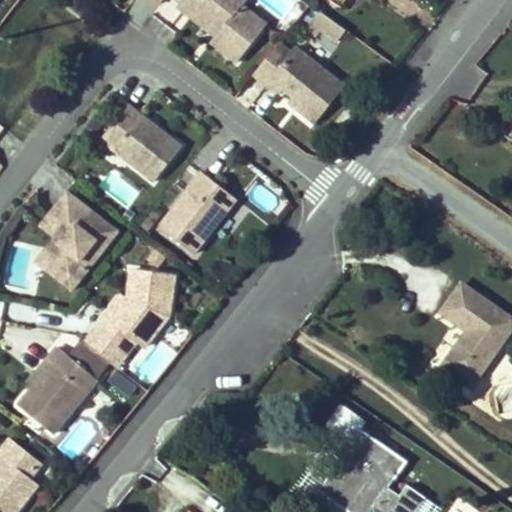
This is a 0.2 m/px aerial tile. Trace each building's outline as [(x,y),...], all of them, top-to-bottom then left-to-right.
[(184,0),(180,7),(191,17),(196,11),(222,30),(217,37),(213,42),(238,62),(265,27),(241,8),(246,0),(184,0)] [(196,11),(191,17),(217,37),(222,30),(196,11)] [(319,12),(303,37),(330,55),(346,30),(319,12)] [(280,63),(288,53),(277,43),(268,54),(280,63)] [(280,63),(268,54),(252,75),(277,95),(281,90),(290,97),(299,104),(295,110),(313,124),(343,86),(292,47),(288,53),(280,63)] [(290,97),(286,103),(295,110),(299,104),(290,97)] [(182,146),(128,104),(102,137),(156,180),(182,146)] [(128,207),(140,193),(110,170),(99,184),(128,207)] [(239,198),(226,188),(217,181),(203,170),(162,224),(196,252),(239,198)] [(217,181),(226,188),(229,183),(221,176),(217,181)] [(119,230),(69,191),(51,213),(70,228),(61,240),(66,244),(47,268),(73,288),(119,230)] [(61,240),(70,228),(51,213),(42,223),(57,235),(37,260),(47,268),(66,244),(61,240)] [(149,216),(139,227),(147,233),(156,221),(149,216)] [(173,275),(132,271),(129,299),(114,319),(108,315),(97,330),(127,355),(138,340),(146,347),(169,317),(173,275)] [(511,320),(461,284),(441,312),(468,332),(445,365),(472,385),(511,329),(511,320)] [(129,299),(123,296),(108,315),(114,319),(129,299)] [(127,355),(97,330),(87,342),(115,364),(117,366),(127,355)] [(99,384),(115,364),(87,342),(85,340),(70,360),(99,384)] [(99,384),(70,360),(59,352),(50,364),(59,371),(43,391),(39,388),(21,411),(55,439),(99,384)] [(380,511),(414,511),(424,499),(407,486),(400,496),(387,487),(405,463),(361,432),(319,490),(349,511),(369,511),(374,507),(380,511)] [(44,467),(13,443),(3,455),(9,461),(0,471),(0,511),(21,511),(42,486),(34,479),(44,467)] [(0,458),(0,471),(9,461),(3,455),(0,458)]
